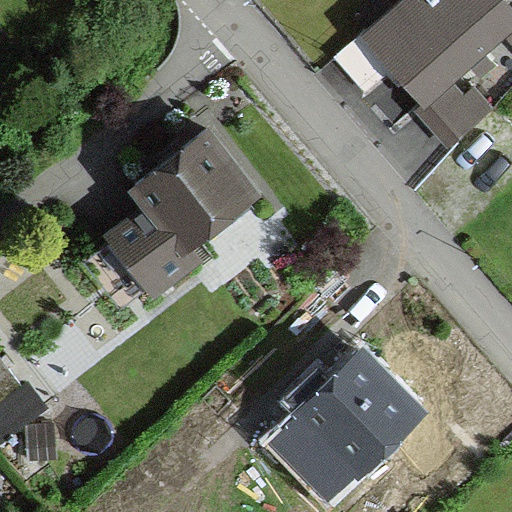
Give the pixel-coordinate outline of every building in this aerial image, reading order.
[(477,52),(511,21),(511,20),(494,0),(411,0),(375,31),(382,39),(374,46),(421,100),(477,52)] [(360,91),(383,71),(353,38),(331,57),(360,91)] [(446,145),(487,109),(469,88),(427,124),(446,145)] [(178,246),(179,247),(249,193),(201,131),(131,185),(133,186),(108,205),(154,264),(178,246)] [(297,410),(298,411),(271,437),(325,493),(352,467),(354,468),(412,411),(356,353),(319,388),(309,378),(288,398),(298,409),(297,410)] [(0,364),(0,399),(17,387),(0,364)] [(239,417),(224,400),(195,428),(211,444),(239,417)]
